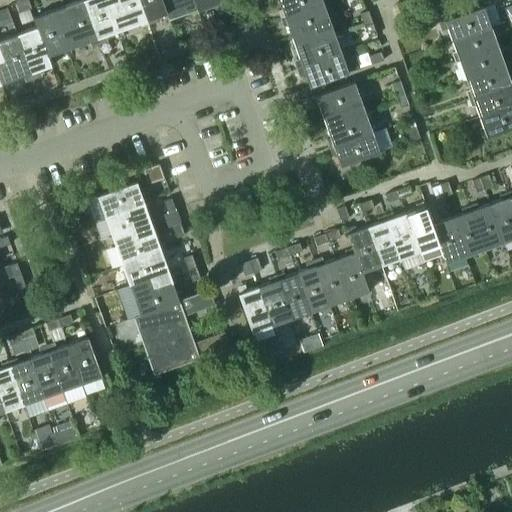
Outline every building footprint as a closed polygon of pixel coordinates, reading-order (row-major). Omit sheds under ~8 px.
[(84,0),(59,9),(73,49),(98,40),(84,0)] [(118,0),(84,0),(98,40),(117,33),(110,14),(121,9),(118,0)] [(139,0),(118,0),(121,9),(110,14),(117,33),(147,22),(139,0)] [(139,0),(147,22),(166,15),(168,15),(162,0),(139,0)] [(162,0),(168,15),(166,15),(169,22),(196,12),(192,0),(162,0)] [(192,0),(196,12),(226,2),(225,0),(192,0)] [(278,0),(285,17),(324,3),(323,0),(278,0)] [(29,2),(18,6),(21,15),(33,10),(29,2)] [(285,17),(292,37),(312,30),(316,42),(336,34),(324,3),(285,17)] [(445,20),(452,40),(493,26),(486,6),(445,20)] [(48,58),(73,49),(59,9),(33,18),(37,29),(38,29),(48,58)] [(372,23),(368,11),(360,14),(364,26),(372,23)] [(372,23),(364,26),(368,38),(377,35),(372,23)] [(452,40),(459,59),(500,45),(493,26),(452,40)] [(52,69),(48,58),(38,29),(37,29),(19,35),(33,76),(52,69)] [(292,37),(303,69),(343,54),(336,34),(316,42),(312,30),(292,37)] [(19,35),(0,42),(0,62),(8,85),(33,76),(19,35)] [(459,59),(466,79),(506,64),(500,45),(459,59)] [(372,65),(384,61),(381,52),(369,57),(372,65)] [(350,73),(343,54),(303,69),(310,88),(350,73)] [(466,79),(473,98),(511,83),(511,79),(506,64),(466,79)] [(315,95),(323,115),(342,108),(347,120),(366,112),(355,81),(315,95)] [(405,93),(400,81),(392,84),(396,96),(405,93)] [(511,83),(473,98),(480,117),(511,105),(511,83)] [(405,93),(396,96),(400,108),(409,105),(405,93)] [(511,127),(511,105),(480,117),(487,137),(511,127)] [(323,115),(334,146),(373,132),(366,112),(347,120),(342,108),(323,115)] [(413,142),(420,139),(421,139),(416,126),(408,130),(413,142)] [(381,152),(373,132),(334,146),(341,166),(381,152)] [(155,179),(164,176),(159,164),(150,167),(155,179)] [(489,175),(481,178),(485,190),(493,187),(489,175)] [(485,190),(481,178),(472,181),(476,193),(485,190)] [(97,196),(104,215),(144,201),(137,181),(97,196)] [(453,194),(451,189),(449,182),(440,185),(444,197),(453,194)] [(444,197),(440,185),(432,188),(436,200),(444,197)] [(412,193),(410,186),(397,191),(400,198),(412,193)] [(400,198),(397,191),(384,196),(387,203),(400,198)] [(511,205),(508,196),(489,203),(504,243),(511,239),(511,205)] [(171,197),(162,200),(167,213),(175,209),(171,197)] [(371,200),(359,204),(362,212),(374,207),(371,200)] [(104,215),(111,235),(131,228),(135,239),(155,232),(144,201),(104,215)] [(489,203),(470,210),(484,250),(504,243),(489,203)] [(426,204),(406,211),(420,252),(421,251),(424,260),(442,253),(439,245),(440,245),(432,223),(433,223),(426,204)] [(337,209),(340,220),(348,217),(344,206),(337,209)] [(470,210),(451,216),(465,257),(484,250),(470,210)] [(387,218),(401,259),(420,252),(406,211),(387,218)] [(465,257),(451,216),(433,223),(432,223),(440,245),(439,245),(442,253),(446,264),(465,257)] [(387,218),(368,225),(382,266),(401,259),(387,218)] [(180,221),(171,224),(175,237),(184,234),(180,221)] [(347,232),(354,251),(362,273),(382,266),(368,225),(347,232)] [(111,235),(121,265),(162,251),(155,232),(135,239),(131,228),(111,235)] [(341,237),(337,228),(325,233),(328,242),(341,237)] [(325,233),(318,236),(312,238),(315,246),(328,242),(325,233)] [(0,248),(10,245),(7,236),(0,238),(0,248)] [(302,251),(299,243),(287,247),(290,256),(302,251)] [(290,256),(287,247),(275,251),(278,260),(290,256)] [(121,265),(128,285),(148,278),(152,289),(172,282),(162,251),(121,265)] [(334,258),(349,298),(369,291),(362,273),(354,251),(334,258)] [(195,267),(191,255),(183,257),(187,270),(195,267)] [(263,270),(258,257),(249,261),(254,273),(263,270)] [(315,265),(330,305),(349,298),(334,258),(315,265)] [(254,273),(249,261),(240,264),(244,276),(254,273)] [(21,274),(16,262),(8,265),(13,278),(21,274)] [(296,272),(311,312),(330,305),(315,265),(296,272)] [(200,280),(195,267),(187,270),(191,282),(200,280)] [(277,279),(291,319),(311,312),(296,272),(277,279)] [(26,287),(21,274),(13,278),(17,290),(26,287)] [(128,285),(139,315),(179,301),(172,282),(152,289),(148,278),(128,285)] [(257,286),(272,326),(291,319),(277,279),(257,286)] [(237,293),(252,333),(272,326),(257,286),(237,293)] [(132,318),(141,346),(190,329),(185,316),(214,305),(209,290),(179,301),(139,315),(132,318)] [(70,314),(58,318),(61,326),(73,321),(70,314)] [(58,318),(46,322),(49,330),(61,326),(58,318)] [(61,326),(49,330),(52,337),(63,333),(61,326)] [(35,337),(32,329),(20,333),(23,341),(35,337)] [(194,342),(190,329),(141,346),(151,374),(229,347),(224,332),(194,342)] [(23,341),(20,333),(8,338),(11,346),(23,341)] [(87,337),(67,344),(81,384),(101,377),(87,337)] [(62,391),(81,384),(67,344),(48,351),(62,391)] [(43,398),(62,391),(48,351),(29,358),(43,398)] [(9,365),(24,404),(43,398),(29,358),(9,365)] [(9,365),(0,368),(0,398),(5,411),(24,404),(9,365)] [(72,425),(55,431),(58,441),(75,435),(72,425)] [(55,431),(36,437),(40,449),(59,442),(58,441),(55,431)]
